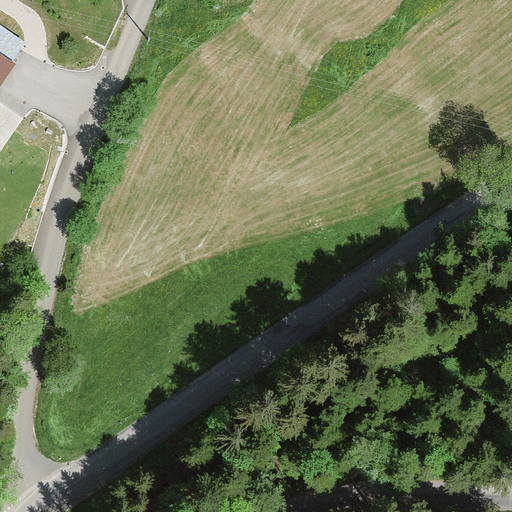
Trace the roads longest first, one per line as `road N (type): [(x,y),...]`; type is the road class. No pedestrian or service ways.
road 1 (tertiary): [(46,501),(161,409),(511,173)]
road 2 (unclassified): [(146,0),(53,255),(20,454),(24,476),(46,501)]
road 3 (tertiary): [(511,495),(370,511)]
